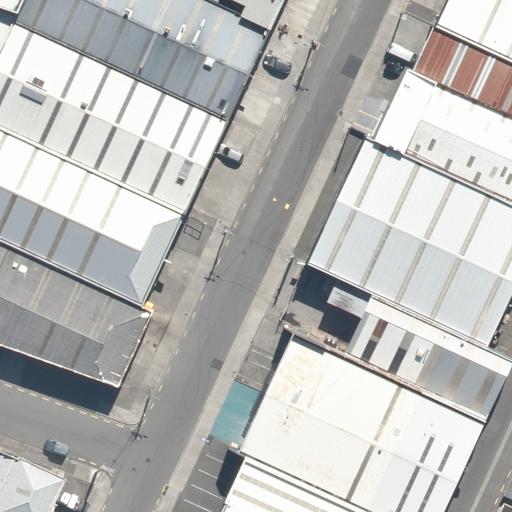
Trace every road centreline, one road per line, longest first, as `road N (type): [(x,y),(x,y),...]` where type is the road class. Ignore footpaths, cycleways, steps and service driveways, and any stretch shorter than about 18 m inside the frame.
road 1 (residential): [(360,0),(152,454)]
road 2 (unclassified): [(0,401),(152,454)]
